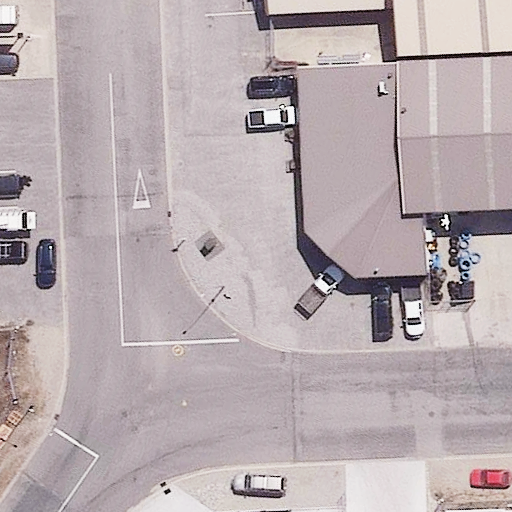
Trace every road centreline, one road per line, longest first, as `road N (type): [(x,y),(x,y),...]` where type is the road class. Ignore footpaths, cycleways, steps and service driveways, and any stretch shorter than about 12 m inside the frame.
road 1 (residential): [(152,411),(124,342),(108,0)]
road 2 (residential): [(511,396),(152,411)]
road 3 (residential): [(60,511),(97,459),(152,411)]
